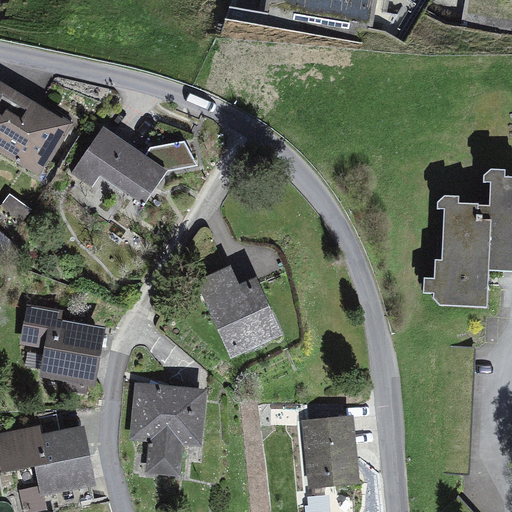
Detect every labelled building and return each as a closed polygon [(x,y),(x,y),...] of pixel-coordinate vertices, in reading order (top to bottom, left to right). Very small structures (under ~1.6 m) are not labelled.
[(365,29),(390,33),(409,0),(232,0),(226,19),(364,43),(365,29)] [(511,0),(465,0),(462,25),(511,33),(511,0)] [(0,166),(40,190),(75,134),(0,88),(0,166)] [(175,178),(108,134),(75,183),(96,197),(106,182),(152,213),(175,178)] [(442,212),(439,310),(485,311),(486,279),(511,280),(511,185),(490,185),(489,214),(442,212)] [(236,279),(199,299),(237,367),(288,339),(257,283),(242,291),(236,279)] [(108,330),(55,324),(47,386),(101,392),(108,330)] [(206,393),(136,389),(133,440),(147,441),(145,476),(181,478),(183,444),(203,445),(206,393)] [(358,427),(305,431),(310,493),(363,488),(358,427)] [(38,431),(0,438),(0,471),(32,465),(40,502),(98,490),(85,430),(40,440),(38,431)]
